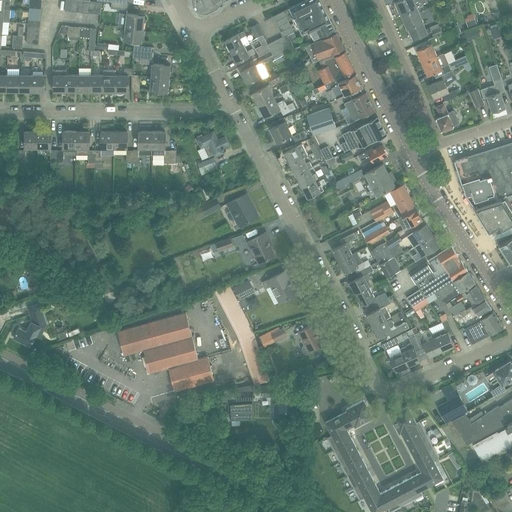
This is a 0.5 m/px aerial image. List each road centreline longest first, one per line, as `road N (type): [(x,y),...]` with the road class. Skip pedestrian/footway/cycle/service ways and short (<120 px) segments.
road 1 (residential): [(511,339),(390,392),(376,386),(227,98)]
road 2 (tertiary): [(291,511),(0,361)]
road 3 (residential): [(227,98),(201,110),(0,111)]
road 4 (tertiary): [(511,312),(414,158)]
road 5 (tertiary): [(414,158),(335,0)]
road 6 (residential): [(435,145),(375,0)]
road 7 (unknown): [(375,417),(354,432),(373,474),(382,479),(400,465),(390,444)]
